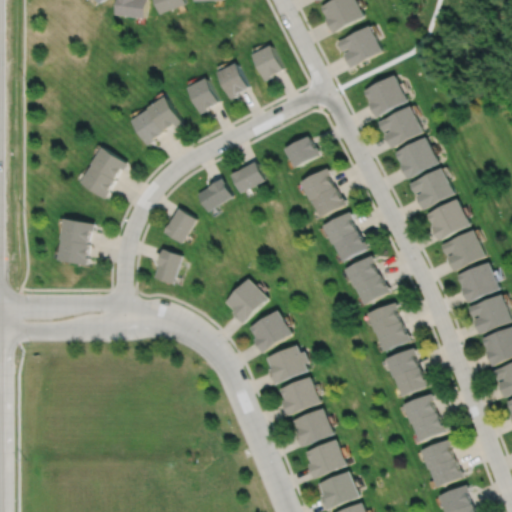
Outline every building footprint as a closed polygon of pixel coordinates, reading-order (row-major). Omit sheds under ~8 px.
[(118,0),(117,12),(147,16),(149,0),(118,0)] [(156,0),(161,11),(189,1),(188,0),(156,0)] [(331,0),(324,4),(330,16),(328,17),(336,31),(368,14),(360,0),(331,0)] [(373,24),(341,40),(346,50),(352,47),(353,49),(347,52),(354,66),(386,50),(373,24)] [(255,53),(269,79),(275,76),(274,74),(287,68),(274,43),(255,53)] [(220,71),(233,97),(243,93),(242,91),(252,86),(239,61),(220,71)] [(398,73),(367,89),(374,101),(372,102),(379,116),(411,99),(398,73)] [(190,86),(203,112),(212,108),(211,106),(222,101),(210,76),(190,86)] [(168,128),(179,121),(181,124),(187,120),(171,94),(153,105),(154,107),(168,128)] [(382,121),(386,130),(393,127),(394,130),(388,133),(395,147),(427,130),(414,105),(382,121)] [(154,107),(135,119),(151,143),(158,139),(157,137),(169,129),(168,128),(154,107)] [(287,147),(297,167),(323,153),(320,146),(318,147),(312,135),(287,147)] [(399,151),(405,163),(404,164),(411,178),(443,161),(430,136),(399,151)] [(118,177),(125,167),(128,168),(132,162),(107,145),(95,162),(96,163),(118,177)] [(233,174),(243,193),(268,179),(258,161),(242,169),(233,174)] [(96,163),(84,181),(108,197),(113,190),(112,189),(119,178),(118,177),(96,163)] [(336,187),(330,175),(334,173),(330,167),(303,181),(312,199),(313,199),(336,187)] [(413,183),(418,192),(424,190),(425,192),(419,195),(426,209),(459,193),(446,167),(413,183)] [(199,192),(210,211),(235,196),(224,178),(212,185),(212,184),(199,192)] [(313,199),(322,217),(349,203),(345,197),(344,197),(338,186),(336,187),(313,199)] [(431,214),(437,226),(435,226),(442,240),(475,224),(462,198),(431,214)] [(167,230),(185,242),(201,218),(183,206),(167,230)] [(359,231),(353,219),(356,217),(353,211),(325,225),(334,243),(335,243),(359,231)] [(92,242),(94,229),(97,230),(99,222),(68,217),(64,237),(66,237),(92,242)] [(445,244),(450,254),(456,251),(457,254),(451,256),(458,271),(491,256),(478,229),(445,244)] [(335,243),(344,260),(371,247),(368,241),(366,242),(360,230),(359,231),(335,243)] [(66,237),(62,258),(91,263),(92,256),(91,256),(93,243),(92,242),(66,237)] [(167,247),(158,276),(177,282),(187,254),(167,247)] [(381,274),(375,263),(378,261),(375,255),(347,269),(356,287),(358,286),(381,274)] [(462,275),(467,287),(465,288),(471,302),(505,289),(494,262),(462,275)] [(358,286),(367,304),(393,291),(390,285),(388,285),(382,274),(381,274),(358,286)] [(252,278),(229,302),(237,310),(235,312),(246,323),(271,298),(252,278)] [(473,307),(477,317),(483,314),(484,317),(478,319),(483,334),(511,322),(511,307),(507,294),(473,307)] [(403,322),(398,310),(401,309),(399,302),(370,313),(377,332),(379,332),(403,322)] [(253,328),(260,338),(257,339),(265,353),(296,334),(281,310),(253,328)] [(379,332),(386,350),(414,340),(411,333),(409,334),(404,322),(403,322),(379,332)] [(511,328),(487,338),(491,350),(490,351),(496,366),(511,359),(511,328)] [(271,358),(275,369),(272,370),(278,384),(311,371),(309,364),(312,362),(308,351),(304,353),(301,345),(271,358)] [(421,368),(417,356),(420,354),(417,348),(388,359),(396,378),(397,377),(421,368)] [(511,365),(498,371),(501,380),(508,378),(509,381),(502,383),(508,398),(511,396),(511,365)] [(397,377),(404,396),(432,386),(429,379),(427,380),(423,367),(421,368),(397,377)] [(283,389),(288,400),(286,401),(291,416),(324,402),(314,377),(283,389)] [(439,414),(434,402),(437,400),(435,394),(406,405),(413,424),(415,423),(439,414)] [(297,421),(301,432),(299,433),(304,448),(337,434),(327,409),(297,421)] [(415,423),(422,442),(450,432),(447,425),(445,426),(440,413),(439,414),(415,423)] [(309,453),(314,464),(311,465),(317,480),(350,466),(340,440),(309,453)] [(457,460),(452,448),(455,446),(453,440),(424,451),(431,470),(433,469),(457,460)] [(433,469),(440,488),(467,477),(465,471),(463,472),(458,460),(457,460),(433,469)] [(322,484),(327,496),(324,497),(330,511),(363,498),(353,472),(322,484)] [(458,511),(475,506),(470,494),(473,493),(471,486),(441,497),(447,511),(458,511)] [(344,511),(369,511),(366,503),(344,511)]
